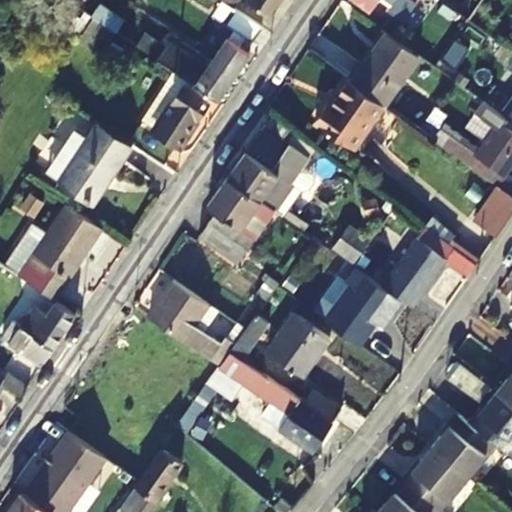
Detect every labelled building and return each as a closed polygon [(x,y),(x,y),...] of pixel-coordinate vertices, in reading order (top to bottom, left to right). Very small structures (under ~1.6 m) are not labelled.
[(254,0),(269,11),(276,0),(254,0)] [(390,0),(387,5),(406,18),(418,0),(390,0)] [(250,38),(260,25),(231,4),(221,18),(250,38)] [(99,51),(114,29),(91,14),(77,36),(99,51)] [(378,22),(346,74),(377,96),(380,98),(414,47),(378,22)] [(143,28),(134,41),(174,68),(187,77),(217,97),(250,49),(225,31),(208,56),(166,28),(158,39),(143,28)] [(295,80),(315,85),(322,62),(302,56),(295,80)] [(184,83),(187,77),(174,68),(139,117),(177,144),(208,100),(184,83)] [(308,112),(347,140),(377,96),(346,74),(342,71),(308,112)] [(497,118),(505,124),(511,116),(484,97),(475,110),(489,121),(497,118)] [(274,114),(266,125),(290,142),(297,132),(274,114)] [(497,118),(474,151),(467,161),(496,181),(504,168),(511,156),(511,128),(505,124),(497,118)] [(94,200),(133,142),(98,119),(86,135),(73,126),(44,168),(94,200)] [(263,124),(227,174),(273,206),(275,207),(282,212),(299,188),(308,186),(315,175),(314,167),(304,160),(308,154),(290,142),(266,125),(263,124)] [(467,161),(474,151),(437,125),(431,134),(467,161)] [(406,210),(439,233),(452,216),(435,204),(458,171),(473,182),(480,172),(443,146),(438,152),(444,156),(406,210)] [(511,172),(504,168),(496,181),(499,183),(511,191),(511,172)] [(233,262),(273,206),(227,174),(208,203),(216,208),(197,233),(233,262)] [(511,210),(511,191),(499,183),(476,215),(498,230),(511,210)] [(30,219),(2,260),(5,262),(55,295),(102,226),(65,201),(46,229),(30,219)] [(397,206),(389,216),(395,221),(403,211),(397,206)] [(346,223),(332,248),(354,260),(368,235),(346,223)] [(411,303),(446,256),(452,246),(424,226),(382,282),(411,303)] [(294,294),(295,292),(293,290),(303,276),(317,285),(332,264),(318,254),(325,245),(312,235),(278,283),(294,294)] [(452,246),(446,256),(466,270),(474,258),(454,244),(452,246)] [(5,262),(0,269),(0,277),(35,301),(28,312),(20,307),(1,336),(40,363),(76,309),(55,295),(5,262)] [(148,313),(180,335),(206,297),(173,275),(148,313)] [(335,323),(342,314),(300,286),(295,292),(294,294),(335,323)] [(296,309),(269,347),(304,371),(330,333),(296,309)] [(229,346),(242,355),(268,319),(256,310),(229,346)] [(377,339),(342,314),(335,323),(370,349),(377,339)] [(303,397),(242,355),(229,346),(219,361),(206,379),(230,396),(241,380),(287,413),(278,426),(311,449),(333,420),(303,397)] [(511,361),(494,383),(511,397),(511,361)] [(7,370),(0,380),(0,381),(24,398),(32,386),(7,370)] [(511,397),(494,383),(466,418),(493,441),(503,450),(511,438),(511,397)] [(311,385),(303,397),(332,416),(339,405),(311,385)] [(72,410),(65,421),(90,438),(98,426),(72,410)] [(428,442),(465,473),(493,441),(466,418),(455,410),(428,442)] [(67,426),(50,451),(46,457),(23,488),(58,511),(63,511),(105,453),(67,426)] [(118,504),(128,511),(139,511),(180,458),(171,451),(176,443),(167,437),(118,504)] [(436,507),(465,473),(428,442),(399,477),(436,507)] [(373,509),(376,511),(432,511),(436,507),(399,477),(373,509)] [(58,511),(23,488),(20,486),(6,508),(12,511),(58,511)] [(281,493),(274,502),(285,511),(293,502),(281,493)]
